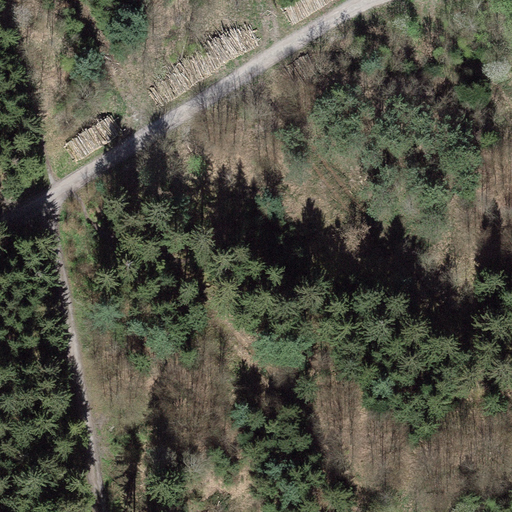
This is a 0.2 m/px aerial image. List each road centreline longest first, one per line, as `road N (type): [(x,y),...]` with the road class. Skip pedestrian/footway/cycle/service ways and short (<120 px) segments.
road 1 (track): [(65,191),(370,0)]
road 2 (track): [(102,511),(47,205),(65,191)]
